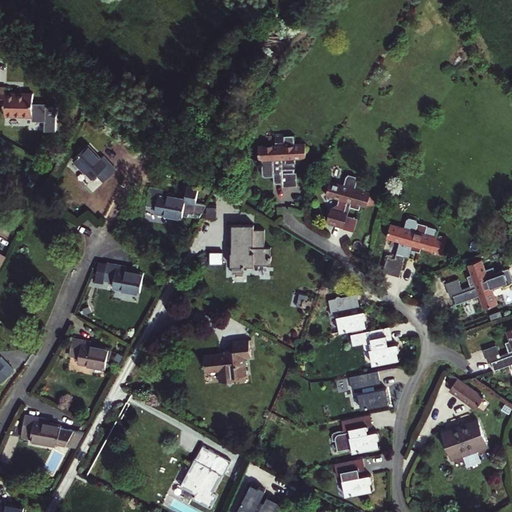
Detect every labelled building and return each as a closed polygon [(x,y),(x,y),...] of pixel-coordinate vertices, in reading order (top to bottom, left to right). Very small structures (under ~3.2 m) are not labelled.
[(6,115),(34,116),(35,94),(8,92),(8,88),(0,87),(0,103),(6,104),(6,115)] [(295,172),(294,163),(297,163),(297,159),(307,158),(306,142),(296,143),(295,134),(285,135),(285,143),(259,144),(260,160),(262,160),(262,171),(263,173),(264,175),(266,177),(269,177),(274,177),(274,183),(283,184),(283,186),(298,186),(298,172),(295,172)] [(105,182),(117,170),(104,157),(102,159),(89,146),(75,159),(94,179),(98,175),(105,182)] [(358,179),(347,176),(345,183),(356,186),(358,179)] [(345,183),(331,179),(326,195),(340,199),(338,205),(331,209),(333,212),(330,213),(328,220),(330,224),(334,225),(335,222),(341,224),(348,201),(352,202),(350,206),(360,209),(361,205),(368,207),(372,191),(366,189),(368,182),(358,179),(356,186),(345,183)] [(183,215),(201,219),(208,206),(198,203),(200,191),(197,187),(189,185),(187,199),(169,195),(170,191),(151,188),(148,205),(157,206),(156,212),(183,217),(183,215)] [(355,231),(359,218),(348,215),(350,206),(352,202),(348,201),(341,224),(340,227),(355,231)] [(411,249),(421,252),(422,248),(426,249),(424,254),(435,257),(436,255),(443,257),(449,235),(439,232),(438,235),(427,232),(429,224),(420,221),(418,218),(411,216),(407,218),(405,226),(391,222),(387,237),(401,241),(397,253),(389,250),(385,266),(401,271),(401,270),(402,267),(409,244),(412,245),(411,249)] [(267,224),(231,223),(230,264),(267,265),(267,224)] [(401,270),(416,274),(420,261),(408,258),(411,249),(412,245),(409,244),(402,267),(401,270)] [(472,275),(469,276),(472,286),(476,284),(477,288),(455,296),(458,304),(480,296),(485,309),(500,303),(491,279),(498,276),(495,266),(487,269),(483,259),(469,264),(472,275)] [(114,287),(141,293),(145,273),(127,270),(127,266),(109,263),(105,280),(115,282),(114,287)] [(459,278),(446,283),(452,297),(455,296),(477,288),(476,284),(472,286),(463,289),(459,278)] [(342,331),(355,328),(363,326),(367,326),(365,318),(368,317),(366,310),(355,312),(355,308),(360,307),(358,293),(330,299),(333,312),(343,310),(344,314),(339,315),(342,331)] [(369,349),(371,349),(374,364),(400,358),(398,351),(400,351),(399,343),(388,345),(387,341),(393,340),(391,327),(365,332),(363,326),(355,328),(356,334),(352,335),(355,344),(365,342),(366,346),(366,347),(367,348),(369,349)] [(511,328),(507,330),(511,341),(507,342),(510,352),(511,350),(511,354),(493,361),(496,370),(511,364),(511,328)] [(106,367),(110,349),(92,345),(92,341),(74,338),(71,355),(80,357),(79,362),(106,367)] [(232,350),(228,350),(223,351),(223,352),(208,353),(208,359),(206,360),(209,363),(209,369),(223,368),(223,380),(230,379),(232,381),(234,379),(242,378),(241,375),(249,374),(248,356),(255,355),(254,338),(237,340),(238,347),(238,353),(233,354),(232,350)] [(489,363),(493,361),(511,354),(511,350),(510,352),(501,355),(498,345),(485,349),(489,363)] [(0,358),(0,380),(2,382),(15,371),(1,357),(0,358)] [(377,389),(376,385),(382,384),(379,370),(350,376),(353,390),(363,388),(364,392),(359,393),(362,408),(389,403),(387,395),(389,395),(387,387),(377,389)] [(486,396),(454,374),(448,383),(454,387),(452,390),(477,408),(480,405),(486,396)] [(486,396),(480,405),(485,409),(491,400),(486,396)] [(355,432),(356,436),(351,437),(354,453),(380,447),(379,439),(381,439),(379,431),(369,433),(368,429),(374,428),(371,414),(343,420),(345,434),(355,432)] [(22,438),(59,444),(77,447),(85,432),(62,428),(62,425),(45,422),(45,419),(26,416),(22,438)] [(479,420),(444,433),(451,453),(476,444),(477,449),(488,446),(479,420)] [(233,460),(205,444),(183,485),(197,493),(194,498),(213,507),(219,495),(214,493),(233,460)] [(374,482),(372,474),(363,476),(362,476),(361,472),(362,472),(367,470),(364,457),(336,463),(338,477),(343,476),(348,474),(349,478),(344,479),(347,495),(374,490),(372,482),(374,482)] [(266,501),(262,499),(266,490),(267,489),(261,486),(260,487),(253,483),(240,508),(248,511),(254,511),(256,510),(260,511),(275,511),(281,501),(269,495),(266,501)] [(0,511),(24,511),(25,508),(7,505),(8,501),(0,499),(0,511)]
